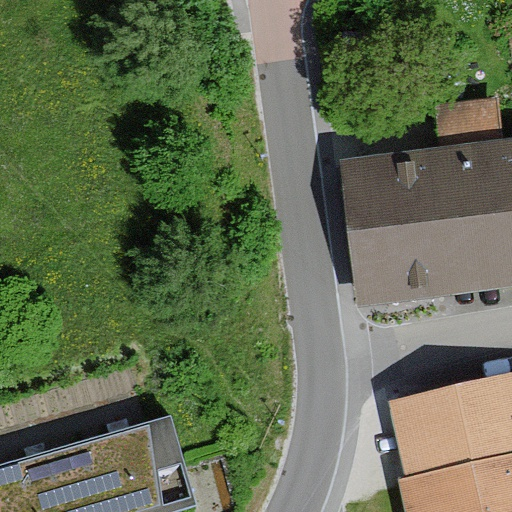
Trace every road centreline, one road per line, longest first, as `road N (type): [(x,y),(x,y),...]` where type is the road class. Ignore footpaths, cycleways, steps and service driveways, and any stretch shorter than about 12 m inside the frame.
road 1 (tertiary): [(334,370),(271,0)]
road 2 (residential): [(334,370),(511,330)]
road 3 (tertiary): [(295,511),(318,467),(334,370)]
